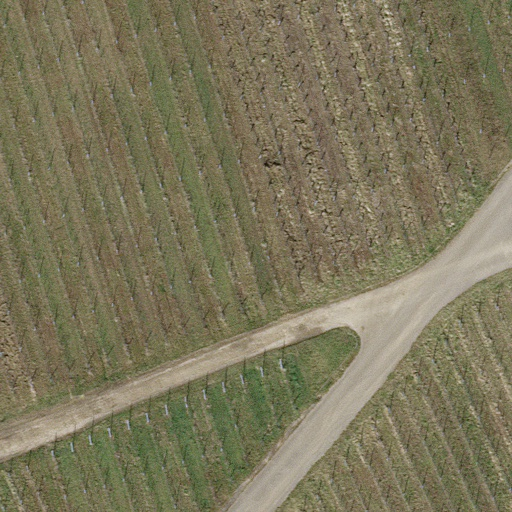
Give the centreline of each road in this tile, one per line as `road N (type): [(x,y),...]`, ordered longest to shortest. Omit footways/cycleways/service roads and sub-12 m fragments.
road 1 (track): [(511,241),(160,364),(0,430)]
road 2 (track): [(240,511),(511,186)]
